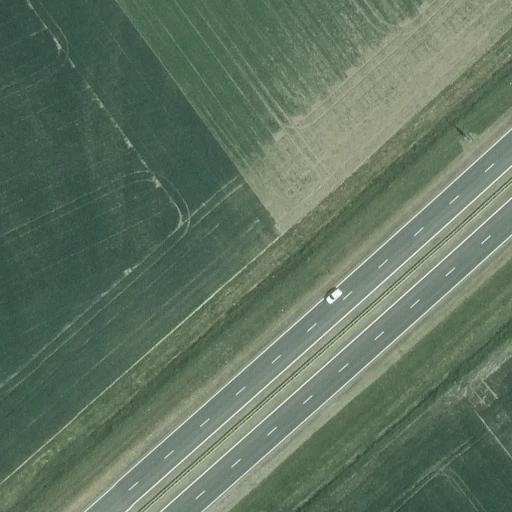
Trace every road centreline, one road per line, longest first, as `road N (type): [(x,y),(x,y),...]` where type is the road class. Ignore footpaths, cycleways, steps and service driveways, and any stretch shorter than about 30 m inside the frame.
road 1 (trunk): [(511,146),(106,511)]
road 2 (trunk): [(181,511),(511,215)]
